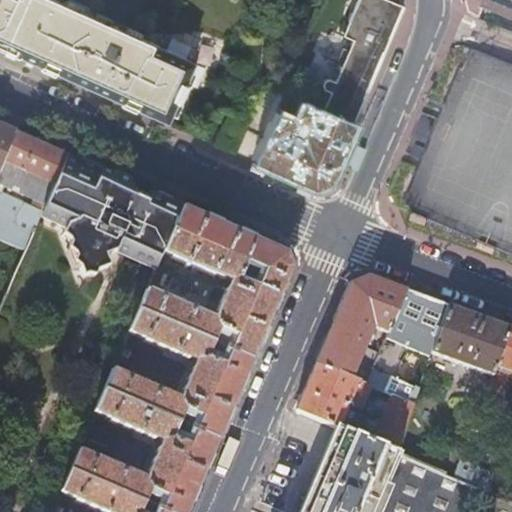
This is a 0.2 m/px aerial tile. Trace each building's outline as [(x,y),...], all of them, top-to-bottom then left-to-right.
[(0,0),(0,48),(167,122),(194,62),(95,18),(90,8),(73,0),(71,0),(63,3),(55,0),(0,0)] [(355,0),(347,21),(349,22),(389,39),(402,7),(400,0),(355,0)] [(511,0),(482,0),(481,3),(511,15),(511,0)] [(380,60),(389,39),(349,22),(343,36),(354,42),(336,82),(329,80),(325,81),(323,86),(326,92),(331,94),(324,110),(353,123),(380,60)] [(288,118),(276,112),(254,161),(313,188),(328,182),(328,181),(339,156),(353,123),(324,110),(304,101),(299,113),(302,119),(309,122),(304,134),(298,136),(295,135),(298,128),(290,124),(288,118)] [(421,159),(438,119),(422,112),(405,152),(421,159)] [(247,122),(229,114),(219,136),(237,144),(247,122)] [(0,174),(16,135),(7,130),(0,127),(0,174)] [(66,157),(58,153),(16,135),(0,174),(0,175),(0,239),(25,250),(40,217),(66,157)] [(66,157),(40,217),(62,226),(64,229),(61,234),(68,239),(70,244),(67,249),(74,254),(75,258),(73,262),(79,267),(83,276),(88,274),(95,275),(97,271),(109,266),(105,256),(117,250),(157,268),(163,253),(182,209),(166,202),(151,195),(147,204),(139,201),(133,197),(130,185),(66,157)] [(241,236),(182,209),(163,253),(171,256),(171,258),(184,264),(183,267),(187,269),(189,266),(214,277),(215,275),(225,279),(229,278),(232,281),(232,289),(227,290),(218,312),(220,317),(216,322),(206,317),(206,316),(163,297),(162,299),(146,292),(137,313),(252,362),(267,327),(291,271),(285,255),(241,236)] [(334,321),(315,366),(366,387),(378,357),(363,350),(366,344),(371,346),(374,338),(370,335),(373,329),(387,335),(405,291),(367,277),(349,286),(334,321)] [(366,387),(371,389),(392,397),(413,406),(431,354),(448,307),(427,299),(405,291),(387,335),(378,357),(366,387)] [(448,307),(431,354),(491,376),(509,329),(477,317),(448,307)] [(234,403),(252,362),(137,313),(129,332),(144,339),(143,341),(187,360),(188,359),(196,362),(197,369),(192,371),(182,392),(185,399),(180,401),(172,398),(172,395),(127,376),(127,378),(112,372),(103,393),(217,443),(234,403)] [(491,376),(486,390),(493,393),(497,382),(504,384),(509,373),(511,374),(511,330),(509,329),(491,376)] [(305,387),(295,411),(341,431),(369,443),(373,435),(361,430),(364,424),(357,421),(371,389),(366,387),(315,366),(305,387)] [(69,472),(160,511),(187,511),(194,497),(217,443),(103,393),(94,413),(109,420),(109,421),(153,441),(154,439),(161,442),(163,449),(158,450),(148,472),(151,477),(145,481),(137,478),(137,476),(94,457),(93,458),(77,452),(69,472)] [(392,397),(374,445),(396,454),(413,406),(392,397)] [(305,511),(471,511),(481,490),(453,479),(396,454),(374,445),(369,443),(341,431),(305,511)] [(160,511),(69,472),(60,493),(75,499),(75,501),(100,511),(160,511)]
